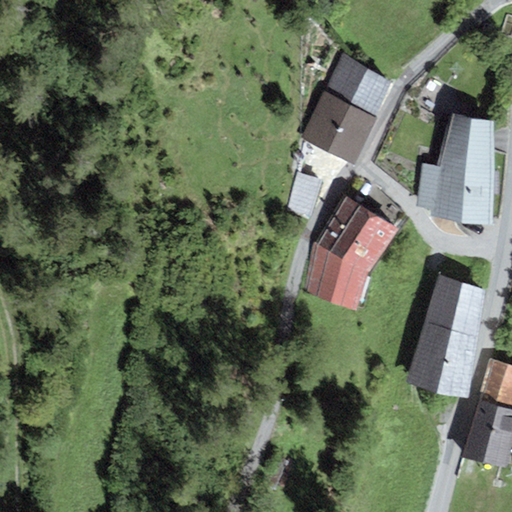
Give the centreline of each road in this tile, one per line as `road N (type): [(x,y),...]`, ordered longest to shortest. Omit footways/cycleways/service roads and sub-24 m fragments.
road 1 (residential): [(511,207),(437,511)]
road 2 (track): [(226,511),(269,413),(309,227)]
road 3 (track): [(0,296),(9,316),(15,511)]
